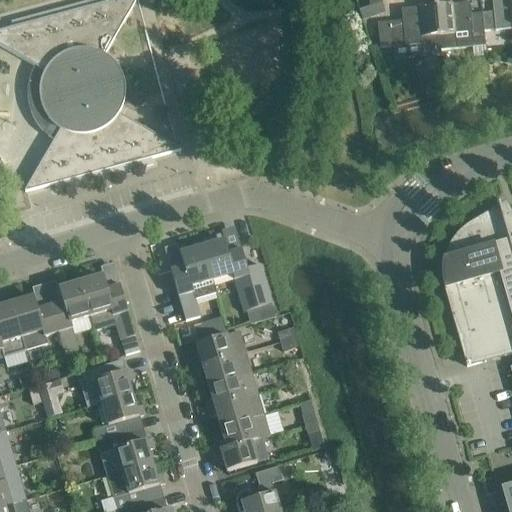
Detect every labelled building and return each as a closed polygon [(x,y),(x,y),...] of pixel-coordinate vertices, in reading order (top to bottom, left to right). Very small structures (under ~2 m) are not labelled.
[(24,193),(54,185),(56,190),(153,165),(151,159),(180,151),(181,150),(119,114),(121,111),(122,108),(123,104),(124,101),(124,97),(125,93),(124,90),(124,86),(123,83),(122,79),(121,76),(119,72),(117,69),(115,66),(112,64),(110,61),(107,59),(104,57),(136,0),(118,0),(110,2),(109,0),(95,0),(11,23),(12,28),(0,31),(0,46),(34,67),(32,71),(30,75),(29,80),(27,84),(27,89),(27,94),(27,99),(27,103),(28,108),(30,113),(31,117),(34,121),(36,126),(39,129),(42,133),(46,136),(49,139),(53,142),(24,193)] [(493,12),(482,14),(484,32),(511,29),(511,36),(511,0),(502,0),(492,1),(493,12)] [(470,3),(435,6),(440,56),(441,56),(441,51),(485,47),(484,32),(482,14),(471,15),(470,3)] [(391,22),(377,23),(380,49),(393,47),(406,46),(405,40),(421,38),(423,58),(424,57),(437,56),(440,56),(435,6),(401,10),(402,21),(391,22)] [(511,215),(509,216),(506,217),(503,218),(500,206),(497,197),(496,197),(498,207),(471,223),(463,228),(457,234),(454,238),(451,242),(449,246),(446,251),(445,255),(444,260),(443,265),(442,270),(442,274),(442,279),(443,284),(444,289),(445,292),(447,297),(462,350),(463,353),(467,367),(484,362),(511,354),(511,215)] [(202,248),(212,282),(232,276),(247,272),(247,270),(241,251),(228,254),(224,241),(202,248)] [(183,268),(170,272),(185,322),(200,318),(194,300),(215,294),(212,282),(202,248),(179,254),(183,268)] [(244,313),(249,312),(252,325),(275,318),(260,266),(247,270),(247,272),(232,276),(234,281),(244,313)] [(103,277),(81,284),(95,331),(116,325),(121,342),(135,337),(120,287),(107,290),(103,277)] [(62,304),(50,307),(58,333),(64,353),(73,351),(71,343),(76,342),(72,329),(71,324),(90,318),(94,331),(95,331),(81,284),(58,290),(62,304)] [(34,298),(11,304),(26,352),(48,345),(45,337),(58,333),(50,307),(38,311),(34,298)] [(0,350),(1,350),(3,358),(3,359),(7,370),(29,364),(26,352),(11,304),(0,307),(0,350)] [(281,344),(292,340),(289,331),(278,334),(281,344)] [(199,358),(193,360),(196,369),(232,358),(244,354),(237,333),(226,336),(196,345),(199,358)] [(292,340),(281,344),(284,353),(295,350),(292,340)] [(232,358),(196,369),(198,377),(205,376),(208,387),(238,378),(250,375),(244,354),(232,358)] [(122,361),(77,375),(80,385),(80,387),(87,409),(101,405),(131,396),(128,383),(134,381),(131,372),(126,373),(122,361)] [(57,371),(39,376),(41,384),(59,378),(57,371)] [(293,385),(304,382),(301,372),(290,375),(293,385)] [(32,375),(21,378),(24,389),(35,386),(32,375)] [(80,385),(77,375),(71,377),(67,378),(70,388),(80,385)] [(212,399),(205,401),(208,410),(245,399),(256,396),(250,375),(238,378),(208,387),(212,399)] [(51,384),(37,388),(42,404),(58,399),(57,396),(63,395),(59,381),(51,383),(51,384)] [(304,382),(293,385),(296,394),(307,391),(304,382)] [(36,388),(28,390),(33,406),(41,404),(36,388)] [(103,428),(93,431),(97,443),(142,430),(138,418),(144,417),(141,407),(135,409),(131,396),(101,405),(108,427),(103,428)] [(245,399),(208,410),(211,419),(217,417),(220,429),(251,420),(263,416),(256,396),(245,399)] [(305,426),(316,423),(314,413),(303,417),(305,426)] [(220,451),(214,453),(269,437),(263,416),(251,420),(220,429),(224,441),(218,443),(220,451)] [(316,423),(305,426),(308,436),(319,433),(316,423)] [(142,430),(97,443),(100,456),(107,478),(152,465),(148,452),(154,450),(151,440),(145,442),(142,430)] [(0,472),(6,470),(16,467),(12,455),(6,433),(0,434),(0,472)] [(269,437),(214,453),(217,462),(223,460),(227,473),(257,464),(268,460),(262,440),(269,438),(269,437)] [(101,504),(98,505),(100,511),(117,511),(162,499),(159,487),(164,485),(162,476),(156,478),(152,465),(107,478),(107,480),(113,499),(101,503),(101,504)] [(0,509),(11,506),(26,502),(19,480),(16,467),(6,470),(0,472),(0,509)] [(236,500),(236,502),(236,504),(236,505),(238,511),(279,511),(272,485),(282,482),(278,468),(255,475),(261,497),(254,500),(254,498),(253,497),(252,495),(250,494),(249,494),(248,493),(246,493),(244,493),(243,493),(241,494),(240,494),(239,495),(238,496),(237,498),(236,499),(236,500)] [(162,499),(117,511),(172,511),(172,509),(166,511),(162,499)] [(0,511),(28,511),(26,502),(11,506),(0,509),(0,511)]
